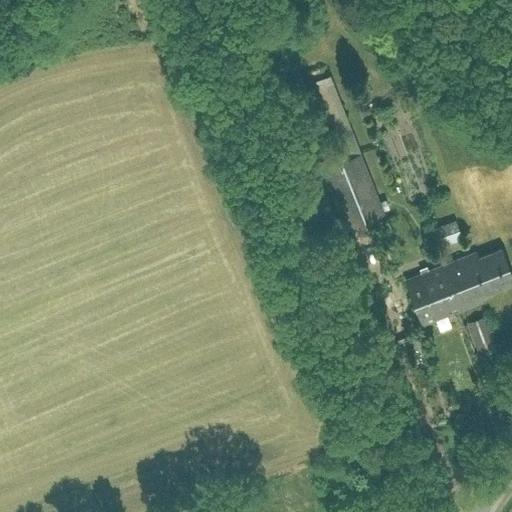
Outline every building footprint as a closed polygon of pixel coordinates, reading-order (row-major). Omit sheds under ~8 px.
[(379,200),(359,151),(328,73),(308,81),(340,158),(321,166),(345,226),(383,211),(381,207),(387,205),(384,198),(379,200)] [(461,237),(455,219),(432,227),(438,245),(461,237)] [(441,264),(458,309),(482,300),(479,293),(511,280),(511,275),(500,247),(477,256),(475,251),(441,264)] [(458,309),(441,264),(405,279),(422,322),(446,312),(447,314),(458,309)] [(495,342),(485,316),(468,322),(478,349),(495,342)]
